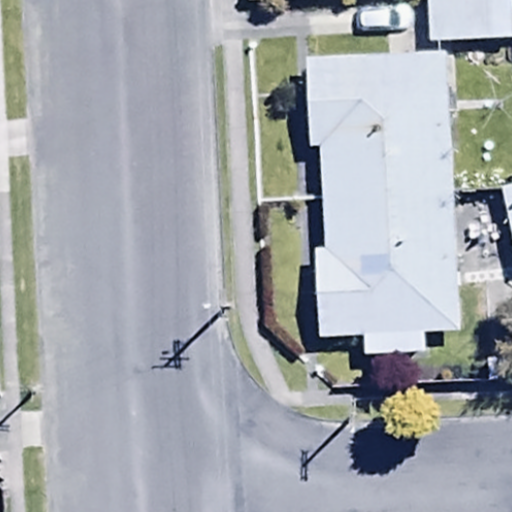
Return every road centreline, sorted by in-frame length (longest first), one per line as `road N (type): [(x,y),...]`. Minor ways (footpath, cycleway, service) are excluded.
road 1 (tertiary): [(115,0),(135,504)]
road 2 (residential): [(511,485),(135,504)]
